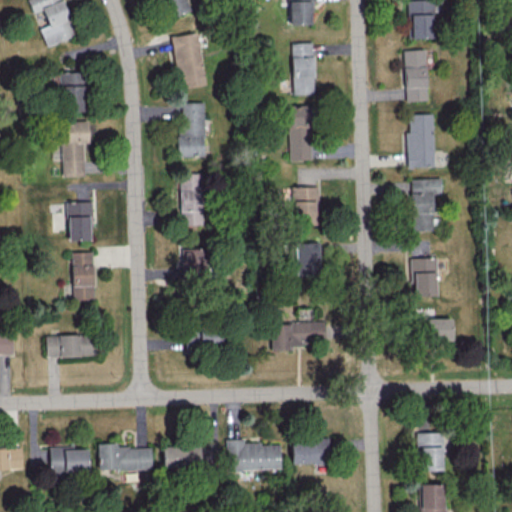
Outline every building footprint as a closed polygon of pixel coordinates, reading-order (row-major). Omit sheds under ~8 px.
[(73,35),(60,0),(26,0),(31,13),(41,9),(47,24),(38,27),(44,45),(73,35)] [(160,0),(166,17),(188,10),(184,0),(160,0)] [(287,0),(288,24),(311,23),(311,0),(287,0)] [(431,0),(405,0),(406,12),(409,12),(410,37),(432,37),(431,0)] [(169,36),(178,88),(204,84),(195,31),(169,36)] [(311,42),(289,42),(291,93),(312,93),(311,42)] [(423,49),(402,50),(404,100),(425,100),(423,49)] [(80,71),(58,72),(60,111),(82,110),(80,71)] [(177,156),(202,155),(202,101),(177,102),(177,156)] [(310,159),(308,104),(286,104),(288,159),(310,159)] [(407,113),(407,130),(404,130),(405,166),(432,166),(431,112),(407,113)] [(81,142),(87,142),(86,120),(59,121),(60,175),(82,175),(81,142)] [(200,224),(201,173),(179,172),(178,223),(200,224)] [(409,178),(410,230),(431,229),(431,194),(439,194),(439,177),(409,178)] [(316,185),(291,186),(292,224),(317,223),(316,185)] [(66,240),(90,239),(89,201),(65,201),(66,240)] [(294,274),(319,273),(318,241),(293,242),(294,274)] [(204,248),(182,248),(181,273),(204,273),(204,248)] [(91,250),(69,251),(71,302),(92,301),(91,250)] [(435,295),(434,256),(410,257),(411,295),(435,295)] [(450,317),(426,318),(426,340),(450,339),(450,317)] [(269,321),(269,349),(288,349),(288,344),(323,344),(323,321),(269,321)] [(218,343),(218,328),(183,329),(184,344),(218,343)] [(0,353),(11,354),(11,333),(0,332),(0,353)] [(44,335),(44,356),(93,355),(93,333),(44,335)] [(441,469),(440,432),(416,432),(417,470),(441,469)] [(326,438),(289,437),(289,462),(326,463),(326,438)] [(278,468),(278,442),(243,443),(242,438),(225,438),(225,469),(278,468)] [(149,446),(115,446),(115,442),(95,442),(96,469),(149,468),(149,446)] [(161,467),(211,466),(210,443),(160,444),(161,467)] [(20,446),(0,446),(0,468),(20,468),(20,446)] [(85,470),(85,446),(47,447),(48,471),(85,470)] [(441,511),(442,483),(417,483),(417,511),(441,511)]
